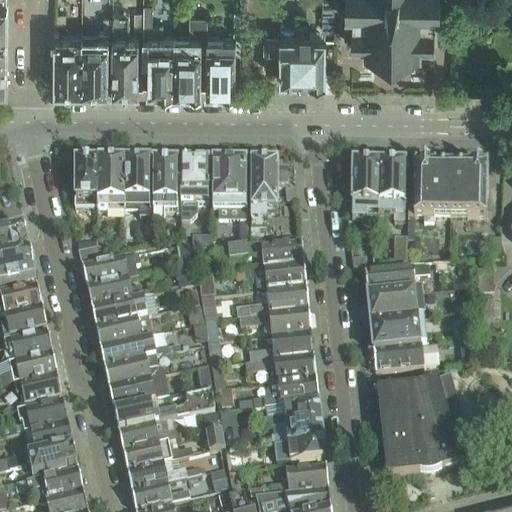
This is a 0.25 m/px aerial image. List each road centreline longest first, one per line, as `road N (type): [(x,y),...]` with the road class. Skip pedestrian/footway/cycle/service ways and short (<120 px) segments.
road 1 (residential): [(114,511),(32,124)]
road 2 (residential): [(314,126),(351,511)]
road 3 (tertiary): [(32,124),(314,126)]
road 4 (tertiary): [(314,126),(511,128)]
road 5 (residential): [(32,124),(32,0)]
